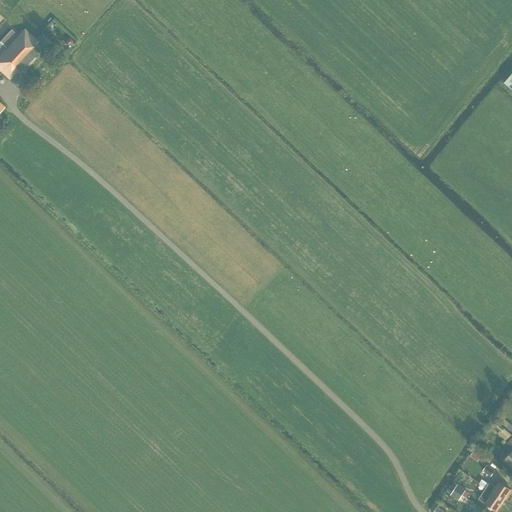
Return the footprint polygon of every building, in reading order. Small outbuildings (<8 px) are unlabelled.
[(16,72),(20,75),(43,50),(39,45),(44,39),(40,36),(36,40),(24,29),(18,36),(11,29),(0,42),(0,41),(0,71),(9,80),(16,72)] [(503,428),(494,420),(492,422),(491,424),(500,431),(503,428)] [(511,438),(501,450),(508,456),(504,461),(511,467),(511,438)] [(497,467),(488,461),(482,470),(490,476),(497,467)] [(454,489),(450,494),(458,500),(465,490),(465,489),(457,484),(459,481),(455,478),(450,486),(454,489)] [(485,488),(504,501),(511,490),(499,482),(495,486),(489,482),(485,488)] [(504,501),(485,488),(478,499),(484,503),(496,511),(504,501)] [(445,511),(449,509),(439,501),(435,505),(437,507),(432,511),(445,511)]
